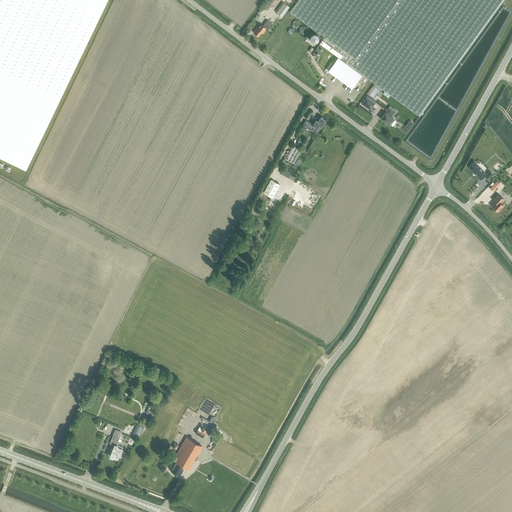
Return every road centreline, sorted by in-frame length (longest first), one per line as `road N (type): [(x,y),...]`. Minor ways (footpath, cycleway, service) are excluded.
road 1 (unclassified): [(245,511),(436,185)]
road 2 (unclassified): [(436,185),(189,0)]
road 3 (primary): [(158,511),(0,450)]
road 4 (unclassified): [(436,185),(511,49)]
